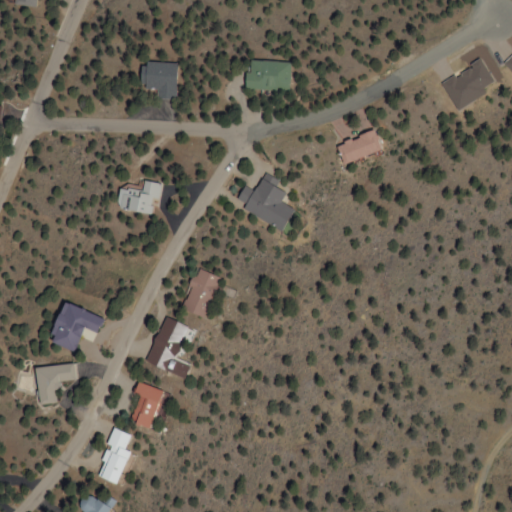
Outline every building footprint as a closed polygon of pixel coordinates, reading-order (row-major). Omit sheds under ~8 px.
[(243,89),(287,91),(288,61),(244,60),(243,89)] [(137,88),(155,89),(155,98),(174,99),(175,62),(137,61),(137,88)] [(339,163),(377,151),(370,130),(333,142),(339,163)] [(273,231),(288,210),(276,201),(282,193),(274,187),(277,183),(263,173),(250,192),(242,186),(231,201),(273,231)] [(117,189),(116,211),(150,213),(151,199),(158,200),(159,183),(141,182),(140,190),(117,189)] [(180,309),(202,318),(218,278),(197,269),(180,309)] [(47,342),(74,352),(82,328),(98,333),(103,318),(61,303),(47,342)] [(185,326),(163,317),(145,363),(179,377),(184,366),(171,361),(185,326)] [(38,405),(57,403),(55,382),(75,380),(74,363),(34,368),(38,405)] [(161,391),(136,382),(132,395),(138,397),(129,422),(147,429),(161,391)] [(130,434),(113,428),(94,478),(115,485),(127,452),(124,450),(130,434)] [(77,509),(81,511),(106,511),(108,509),(86,495),(77,509)]
